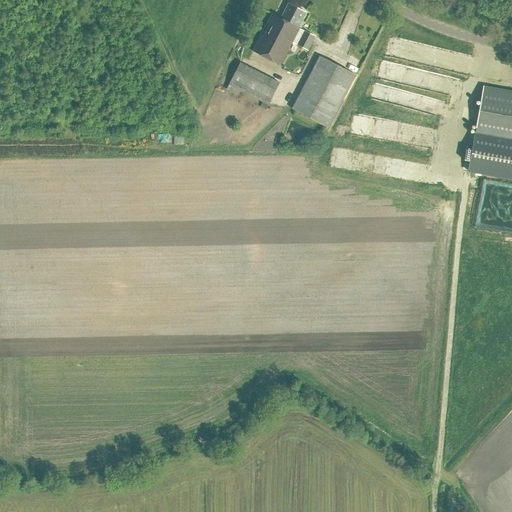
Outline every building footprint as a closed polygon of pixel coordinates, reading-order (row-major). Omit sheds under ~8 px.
[(306,13),(287,3),(279,19),(271,15),(252,52),(280,66),(291,43),(307,51),(314,37),(299,29),(306,13)] [(341,36),(353,40),(357,24),(346,20),(341,36)] [(355,76),(319,57),(291,109),(327,129),(355,76)] [(237,90),(262,103),(260,107),(266,110),(280,83),(240,63),(226,90),(235,94),(237,90)] [(378,85),(442,96),(445,81),(381,70),(378,85)] [(475,136),(468,173),(511,180),(511,91),(484,86),(475,136)] [(364,130),(359,131),(358,125),(352,126),(354,141),(365,140),(364,130)] [(394,144),(396,129),(368,126),(367,141),(394,144)]
